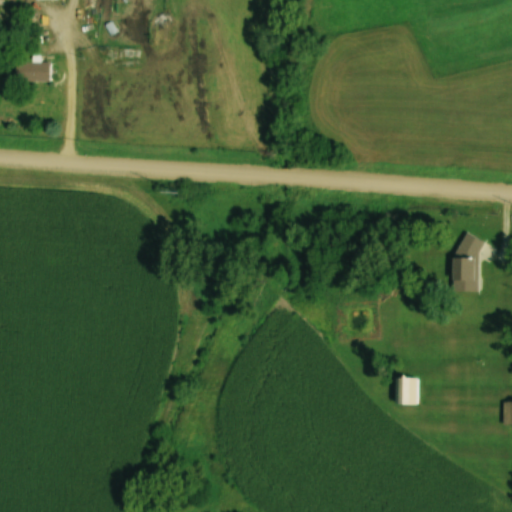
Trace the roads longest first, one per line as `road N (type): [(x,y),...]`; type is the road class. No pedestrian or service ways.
road 1 (residential): [(0,157),(511,193)]
road 2 (residential): [(60,6),(74,73),(70,163)]
